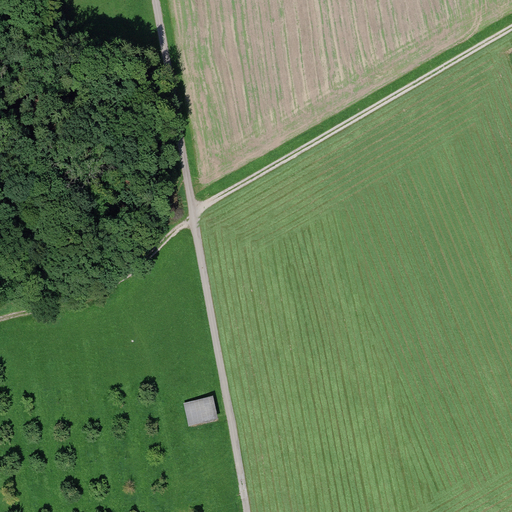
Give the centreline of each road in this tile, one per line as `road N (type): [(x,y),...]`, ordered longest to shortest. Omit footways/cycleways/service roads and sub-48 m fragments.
road 1 (track): [(0,320),(119,280),(216,198),(511,27)]
road 2 (track): [(156,0),(247,511)]
